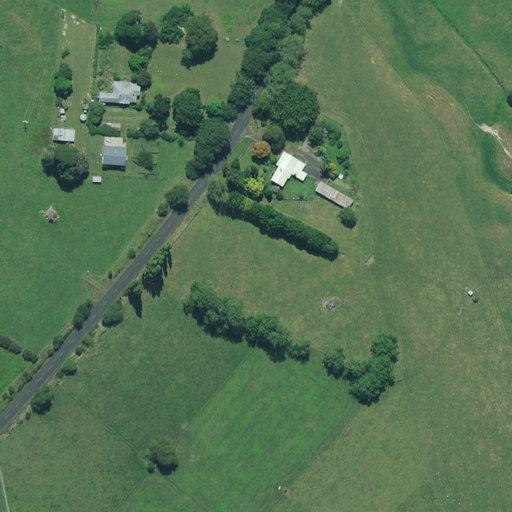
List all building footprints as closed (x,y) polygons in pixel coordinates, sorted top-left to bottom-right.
[(171,30),(163,29),(162,37),(170,38),(171,30)] [(140,84),(114,82),(113,94),(100,93),(99,102),(129,104),(129,102),(136,103),(136,96),(139,96),(140,84)] [(110,122),(111,120),(102,120),(101,129),(110,130),(110,122)] [(74,130),(52,129),(52,140),(74,141),(74,130)] [(109,168),(109,165),(121,165),(120,169),(124,169),(126,148),(127,139),(104,137),(104,146),(103,146),(101,167),(109,168)] [(282,187),(288,178),(289,179),(292,175),(303,181),(307,174),(301,171),(305,165),(283,152),(276,165),(278,167),(270,180),(282,187)] [(353,201),(320,182),(315,191),(348,210),(353,201)]
